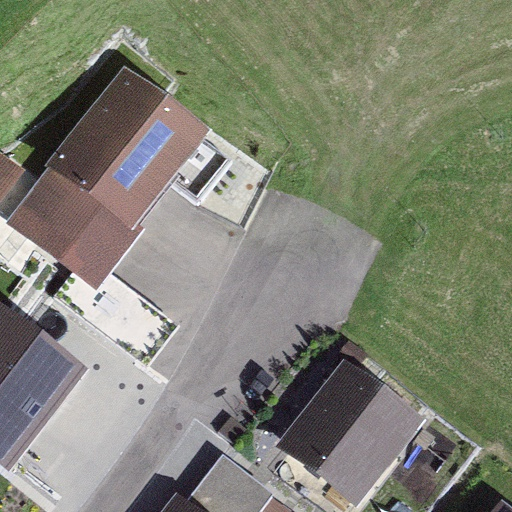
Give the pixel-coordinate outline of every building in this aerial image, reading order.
[(233,158),(130,77),(22,215),(98,274),(170,182),(197,203),(233,158)] [(0,204),(24,174),(0,155),(0,204)] [(85,384),(0,315),(0,477),(6,482),(85,384)] [(343,511),(365,511),(425,435),(341,370),(273,457),(343,511)] [(282,511),(222,463),(185,510),(176,502),(167,511),(282,511)]
